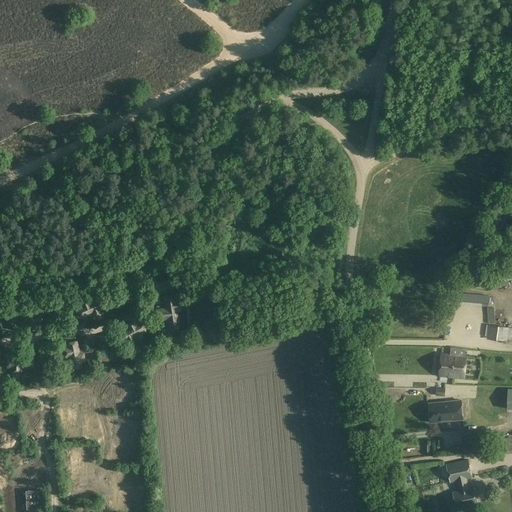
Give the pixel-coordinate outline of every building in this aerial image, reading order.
[(511,261),(482,267),(485,284),(511,279),(511,261)] [(456,293),(456,303),(487,306),(489,296),(456,293)] [(167,318),(168,322),(169,329),(179,327),(178,321),(176,310),(180,309),(179,299),(175,300),(174,295),(164,296),(166,308),(156,309),(157,320),(167,318)] [(80,307),(75,308),(80,319),(91,314),(92,317),(103,313),(101,309),(105,308),(100,297),(91,301),(89,298),(78,303),(80,307)] [(21,310),(17,311),(22,322),(25,321),(30,331),(41,327),(39,322),(42,321),(38,310),(34,311),(30,302),(19,306),(21,310)] [(144,330),(140,322),(136,325),(134,321),(126,325),(128,329),(118,334),(122,342),(126,340),(128,344),(136,340),(134,336),(144,330)] [(488,324),(486,339),(507,341),(509,327),(488,324)] [(68,348),(64,348),(65,357),(69,356),(71,368),(80,367),(79,362),(83,361),(82,352),(78,353),(76,342),(67,344),(68,348)] [(7,358),(7,367),(11,367),(11,371),(20,371),(20,367),(32,368),(32,359),(27,359),(28,355),(19,354),(18,358),(7,358)] [(463,356),(450,355),(441,354),(439,376),(464,378),(466,356),(463,356)] [(103,364),(108,361),(105,355),(100,358),(103,364)] [(436,387),(436,395),(446,395),(445,388),(436,387)] [(461,399),(429,402),(430,422),(463,419),(461,399)] [(468,459),(447,464),(450,482),(457,481),(459,491),(453,492),(456,510),(478,505),(474,487),(468,488),(466,479),(472,477),(468,459)] [(503,477),(485,478),(486,488),(492,488),(493,500),(504,499),(503,477)] [(42,491),(25,492),(26,511),(42,510),(42,491)]
